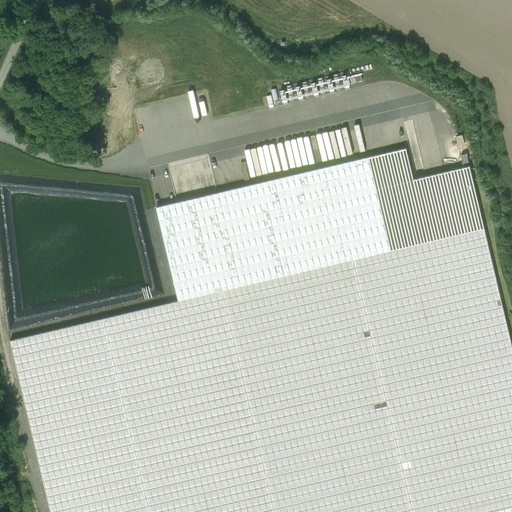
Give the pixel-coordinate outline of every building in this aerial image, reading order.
[(339,74),(333,75),(337,90),(342,89),(339,74)] [(361,75),(350,78),(352,84),(362,81),(361,75)] [(318,79),(321,94),(326,92),(323,78),(318,79)] [(307,81),(302,83),(306,97),(311,96),(307,81)] [(292,85),(287,86),(290,101),(295,100),(292,85)] [(276,89),(271,90),(274,105),(280,103),(276,89)] [(49,511),(490,511),(511,507),(511,346),(470,167),(464,168),(413,180),(406,149),(156,208),(177,300),(9,340),(49,511)]
